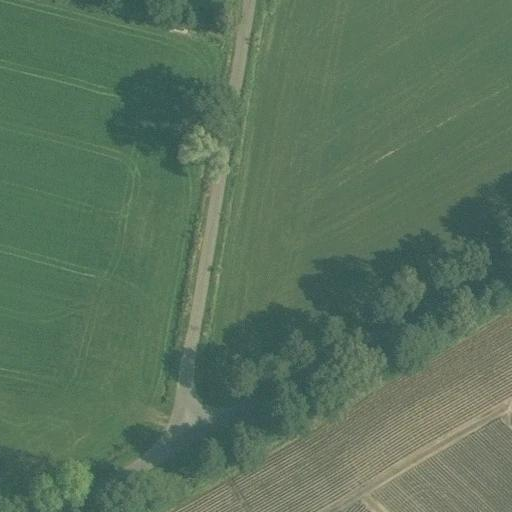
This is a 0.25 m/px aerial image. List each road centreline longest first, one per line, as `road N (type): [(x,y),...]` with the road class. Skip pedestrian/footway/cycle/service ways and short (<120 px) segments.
road 1 (unclassified): [(174,435),(248,0)]
road 2 (unclassified): [(174,435),(511,251)]
road 3 (unclassified): [(37,511),(174,435)]
